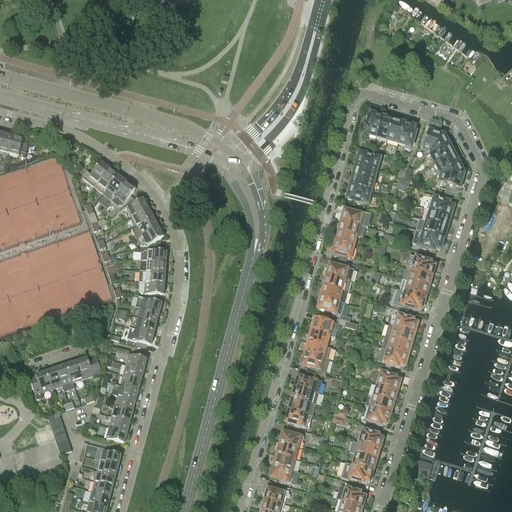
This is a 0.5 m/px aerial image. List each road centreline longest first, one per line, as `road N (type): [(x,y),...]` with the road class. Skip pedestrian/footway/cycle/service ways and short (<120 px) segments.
road 1 (residential): [(239,511),(359,94),(457,121),(483,171),(379,511)]
road 2 (residential): [(0,112),(82,137),(135,175),(161,206),(180,273),(163,359)]
road 3 (tertiary): [(184,511),(252,256)]
road 4 (tertiary): [(233,151),(187,126),(0,76)]
road 5 (tertiary): [(0,98),(187,147),(224,170)]
road 6 (tertiary): [(245,166),(303,89),(323,12)]
road 7 (tertiary): [(314,10),(291,85),(233,151)]
road 8 (residential): [(30,366),(103,342),(163,359)]
